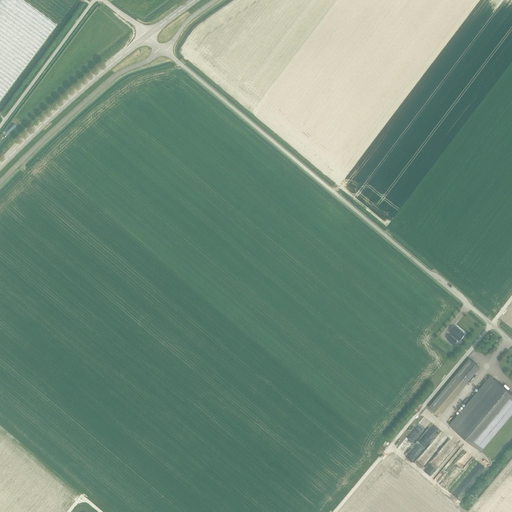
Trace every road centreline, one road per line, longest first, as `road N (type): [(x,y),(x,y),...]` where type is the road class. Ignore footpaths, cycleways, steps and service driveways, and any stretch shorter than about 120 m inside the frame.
road 1 (unclassified): [(491,324),(164,51)]
road 2 (unclassified): [(0,183),(108,81),(164,51)]
road 3 (tertiary): [(0,166),(146,35)]
road 4 (unclassified): [(0,125),(93,0)]
